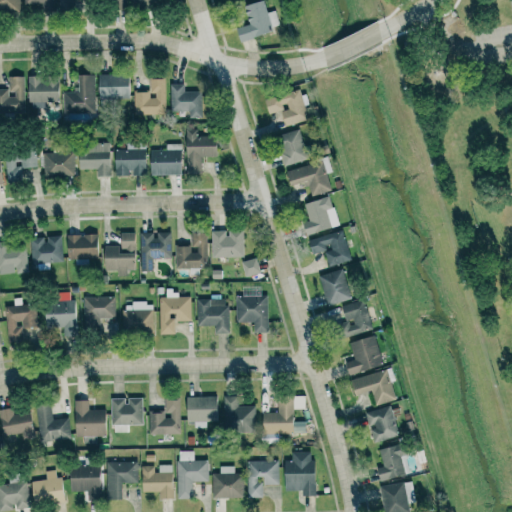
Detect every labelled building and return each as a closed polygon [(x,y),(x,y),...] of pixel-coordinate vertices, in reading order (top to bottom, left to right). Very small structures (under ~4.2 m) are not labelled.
[(0,0),(0,12),(20,12),(19,0),(0,0)] [(23,0),(24,10),(73,9),(73,0),(23,0)] [(239,39),(280,30),(276,11),(267,13),(264,1),(245,5),(249,25),(237,28),(239,39)] [(94,75),(79,75),(79,92),(63,92),(64,114),(95,113),(94,75)] [(129,99),(129,75),(99,75),(99,99),(129,99)] [(0,113),(24,113),(24,76),(9,77),(9,89),(0,88),(0,113)] [(45,109),(45,102),(59,102),(59,80),(40,80),(40,76),(29,76),(29,109),(45,109)] [(134,92),(134,114),(166,114),(165,79),(150,79),(150,91),(134,92)] [(184,92),(184,84),(170,84),(171,111),(189,111),(189,118),(202,118),(202,91),(184,92)] [(308,120),(300,89),(265,99),(269,114),(281,110),(285,126),(308,120)] [(197,136),(197,129),(186,129),(187,174),(202,174),(202,157),(217,157),(216,136),(197,136)] [(307,161),(301,130),(277,134),(283,165),(307,161)] [(97,169),(97,176),(110,176),(109,143),(79,144),(79,169),(97,169)] [(115,150),(116,176),(131,176),(131,175),(146,175),(145,143),(126,143),(126,149),(115,150)] [(151,150),(151,175),(182,175),(181,144),(167,144),(167,150),(151,150)] [(6,182),(22,182),(22,168),(36,167),(36,149),(5,150),(6,182)] [(74,152),(43,153),(44,177),(75,176),(74,152)] [(287,169),(290,185),(306,182),(309,196),(331,191),(328,173),(331,172),(329,160),(287,169)] [(302,223),(305,234),(338,227),(331,197),(304,203),(309,221),(302,223)] [(212,231),(212,257),(243,257),(243,230),(227,231),(212,231)] [(308,240),(312,254),(324,251),(328,267),(351,260),(342,230),(308,240)] [(140,233),(141,272),(153,271),(152,259),(171,259),(171,232),(155,232),(140,233)] [(104,246),(105,270),(118,270),(118,276),(127,275),(127,270),(136,270),(135,233),(121,233),(121,246),(104,246)] [(98,258),(97,234),(67,235),(68,259),(98,258)] [(176,246),(175,268),(206,269),(207,235),(191,234),(191,246),(176,246)] [(62,262),(61,236),(46,236),(46,237),(31,238),(32,263),(62,262)] [(0,245),(0,274),(16,273),(16,274),(29,272),(25,242),(0,245)] [(246,277),(260,272),(256,258),(241,262),(246,277)] [(318,276),(328,306),(351,299),(342,269),(318,276)] [(175,334),(175,321),(191,321),(190,296),(178,297),(178,290),(166,291),(166,297),(159,297),(160,334),(175,334)] [(100,318),(115,318),(115,296),(83,297),(84,328),(100,328),(100,318)] [(236,296),(236,322),(254,322),(254,332),(268,332),(268,296),(236,296)] [(197,299),(197,326),(215,326),(215,334),(228,333),(228,298),(197,299)] [(337,325),(341,338),(372,329),(363,299),(341,306),(346,322),(337,325)] [(63,336),(77,336),(76,301),(45,302),(46,328),(63,327),(63,336)] [(123,333),(153,333),(153,303),(122,303),(123,333)] [(37,328),(36,304),(5,305),(7,343),(23,342),(22,328),(37,328)] [(349,343),(354,360),(345,363),(348,375),(383,365),(374,336),(349,343)] [(351,379),(355,395),(372,391),(375,405),(396,400),(387,369),(351,379)] [(217,421),(217,396),(186,397),(187,425),(206,425),(206,422),(217,421)] [(255,406),(238,406),(237,396),(223,396),(224,433),(256,432),(255,406)] [(293,434),(293,409),(304,409),(304,397),(278,397),(278,413),(263,413),(263,434),(293,434)] [(111,399),(111,425),(142,425),(142,398),(126,398),(111,399)] [(149,410),(149,435),(180,434),(179,398),(164,398),(165,410),(149,410)] [(75,437),(106,436),(106,410),(88,410),(88,401),(75,401),(75,437)] [(68,417),(52,420),(50,403),(35,405),(40,442),(70,438),(68,417)] [(370,428),(374,443),(399,435),(390,405),(365,413),(370,428)] [(0,410),(0,418),(4,436),(22,433),(23,439),(34,437),(29,411),(13,414),(12,408),(0,410)] [(383,467),(376,469),(379,481),(405,475),(401,456),(407,455),(404,443),(379,450),(383,467)] [(208,481),(208,460),(193,460),(193,451),(177,451),(177,499),(192,499),(192,481),(208,481)] [(314,452),(292,452),(292,461),(284,461),(285,491),(302,490),(302,496),(315,496),(314,452)] [(248,498),(261,497),(260,477),(263,477),(263,485),(278,484),(278,460),(247,461),(248,498)] [(106,462),(107,500),(122,499),(122,483),(138,483),(137,462),(106,462)] [(100,464),(70,465),(70,491),(87,491),(87,500),(101,499),(100,464)] [(142,492),(160,492),(160,499),(173,499),(172,465),(156,465),(156,466),(142,466),(142,492)] [(212,474),(213,498),(243,497),(243,473),(234,473),(234,466),(219,467),(220,473),(212,474)] [(34,504),(64,502),(62,477),(56,477),(55,470),(45,471),(46,480),(32,481),(34,504)] [(29,508),(24,473),(8,475),(9,484),(0,485),(0,511),(15,510),(15,509),(29,508)] [(415,503),(412,481),(380,486),(383,511),(408,511),(408,503),(415,503)]
